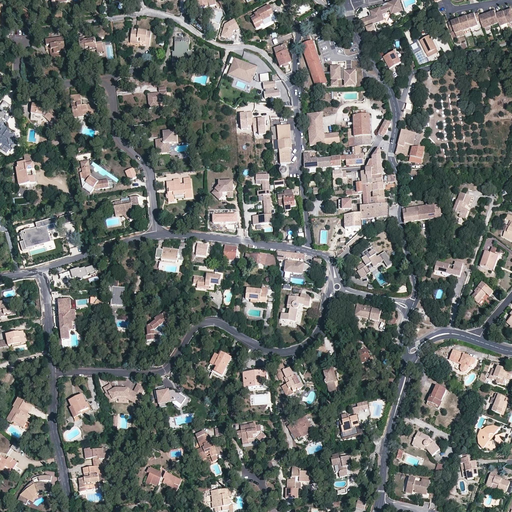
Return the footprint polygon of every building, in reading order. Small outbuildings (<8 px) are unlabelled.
[(68,3),(67,0),(51,0),(53,9),(63,7),(63,4),(68,3)] [(215,1),(215,0),(198,0),(200,8),(210,6),(209,2),(215,1)] [(363,21),(365,28),(384,22),(382,16),(386,15),(386,13),(389,12),(391,17),(398,14),(396,7),(400,6),(398,1),(391,3),(386,5),(387,8),(384,9),(384,8),(382,9),(369,13),(371,18),(363,21)] [(273,15),(269,6),(257,11),(258,13),(255,15),(250,18),(256,29),(261,27),(260,25),(259,23),(263,22),(271,18),(270,16),(273,15)] [(496,15),(495,12),(493,13),(485,15),(480,17),(478,13),(474,15),(466,17),(458,20),(452,22),(448,23),(451,31),(454,29),(455,34),(463,31),(471,29),(479,26),(477,22),(481,21),(484,29),(491,26),(499,24),(500,27),(508,24),(511,22),(511,9),(511,10),(510,11),(503,13),(496,15)] [(239,30),(234,20),(225,25),(221,36),(231,39),(233,33),(239,30)] [(132,30),(130,41),(141,43),(140,45),(149,46),(151,32),(132,30)] [(427,54),(440,48),(436,39),(433,41),(431,36),(421,41),(427,54)] [(47,47),(49,46),(51,46),(54,60),(65,59),(64,53),(66,52),(63,37),(46,40),(47,47)] [(104,53),(103,43),(96,44),(96,39),(85,40),(85,38),(79,39),(81,51),(86,50),(86,56),(91,55),(91,52),(91,50),(96,49),(97,51),(97,54),(104,53)] [(175,38),(175,43),(176,43),(176,57),(173,57),(173,62),(182,62),(182,60),(191,60),(191,51),(189,51),(189,39),(175,38)] [(326,84),(324,76),(322,73),(317,59),(311,42),(302,45),(317,87),(326,84)] [(291,63),(285,45),(274,49),(280,67),(291,63)] [(428,57),(441,51),(440,48),(427,54),(428,57)] [(193,52),(191,51),(191,60),(182,60),(182,62),(193,63),(193,52)] [(396,66),(402,63),(396,52),(384,58),(390,69),(391,68),(391,70),(397,67),(396,66)] [(248,64),(234,59),(228,74),(237,77),(238,74),(252,79),(256,67),(251,65),(250,67),(247,66),(248,64)] [(331,67),(331,73),(331,75),(332,87),(338,87),(338,81),(337,81),(337,80),(345,80),(345,86),(356,85),(356,83),(355,72),(350,72),(345,72),(345,67),(344,67),(331,67)] [(251,82),(252,79),(238,74),(237,77),(251,82)] [(269,82),(268,74),(259,75),(260,82),(269,82)] [(157,95),(157,94),(147,95),(149,108),(158,107),(158,103),(167,102),(165,87),(158,88),(158,92),(159,92),(160,93),(158,93),(159,95),(157,95)] [(83,105),(81,95),(71,96),(74,119),(84,117),(84,116),(88,115),(96,118),(99,109),(88,105),(83,105)] [(44,106),(44,103),(38,101),(38,105),(33,105),(32,114),(43,116),(51,124),(58,116),(52,111),(44,106)] [(6,120),(7,118),(5,117),(7,114),(6,113),(10,106),(5,103),(0,110),(3,112),(2,113),(0,111),(0,123),(2,125),(0,127),(2,128),(0,131),(0,147),(8,154),(12,149),(19,148),(19,142),(17,143),(16,133),(11,134),(10,131),(11,130),(7,127),(6,120)] [(356,147),(371,145),(372,145),(371,136),(370,116),(366,116),(366,111),(353,112),(354,128),(348,129),(349,149),(352,149),(354,149),(356,149),(356,147)] [(247,114),(242,115),(242,133),(250,133),(250,126),(254,126),(254,133),(260,133),(260,136),(268,136),(267,120),(253,120),(253,113),(247,113),(247,114)] [(311,146),(325,145),(324,135),(323,114),(309,115),(311,146)] [(392,125),(386,122),(379,135),(384,138),(387,133),(392,125)] [(277,127),(278,136),(289,135),(288,126),(277,127)] [(131,135),(144,135),(145,127),(131,127),(131,135)] [(177,143),(176,131),(164,133),(164,140),(156,141),(157,153),(170,152),(169,144),(177,143)] [(406,156),(409,156),(410,150),(412,151),(412,148),(425,149),(423,149),(426,134),(417,133),(408,131),(406,139),(415,140),(414,145),(405,143),(403,148),(398,146),(395,155),(402,156),(402,155),(406,156)] [(408,131),(403,131),(402,131),(401,132),(399,144),(398,146),(403,148),(405,143),(406,139),(408,131)] [(324,135),(325,145),(340,144),(339,134),(324,135)] [(278,136),(278,141),(272,141),(273,151),(279,151),(280,164),(291,163),(290,150),(292,149),(291,140),(290,140),(289,135),(278,136)] [(359,148),(356,149),(354,149),(355,166),(363,165),(363,155),(359,156),(359,148)] [(423,160),(425,149),(412,148),(412,151),(410,158),(409,162),(422,165),(423,160)] [(355,166),(354,149),(352,149),(352,156),(345,157),(346,161),(346,166),(352,166),(355,166)] [(388,184),(388,177),(383,177),(380,150),(380,149),(378,149),(372,157),(373,161),(373,169),(372,169),(372,185),(382,184),(386,184),(388,184)] [(346,161),(345,157),(345,151),(343,151),(343,157),(331,158),(332,167),(337,167),(341,167),(341,161),(346,161)] [(304,155),(304,169),(318,168),(318,159),(310,160),(310,154),(304,155)] [(332,167),(331,158),(322,159),(318,159),(318,168),(332,167)] [(109,188),(108,180),(98,181),(92,177),(89,161),(81,163),(84,180),(85,180),(84,182),(96,190),(109,188)] [(373,169),(373,161),(370,161),(365,170),(366,172),(361,173),(362,178),(367,177),(368,185),(372,185),(372,169),(373,169)] [(32,165),(32,162),(25,163),(19,163),(19,168),(17,168),(18,184),(35,183),(34,176),(28,177),(28,172),(34,172),(33,165),(32,165)] [(262,181),(263,186),(269,186),(269,181),(269,175),(256,175),(256,180),(262,181)] [(346,192),(346,195),(352,196),(363,194),(363,186),(368,185),(367,177),(362,178),(362,181),(362,184),(359,184),(357,184),(358,192),(355,192),(355,191),(346,192)] [(193,198),(191,184),(184,185),(181,185),(180,180),(174,181),(174,182),(167,183),(168,189),(169,189),(169,193),(168,193),(168,195),(166,195),(166,197),(167,199),(168,199),(169,200),(174,200),(174,196),(185,195),(186,199),(193,198)] [(233,182),(219,183),(219,186),(213,194),(218,198),(221,194),(228,194),(228,196),(228,199),(234,198),(233,193),(233,190),(236,187),(233,185),(233,182)] [(396,183),(388,184),(386,184),(382,184),(372,185),(368,185),(363,186),(363,194),(364,207),(385,205),(384,196),(384,194),(384,192),(397,191),(396,183)] [(263,196),(264,210),(270,210),(271,210),(270,191),(269,191),(269,186),(263,186),(263,191),(263,196)] [(292,193),(292,190),(284,191),(285,194),(278,195),(279,202),(284,202),(285,212),(291,211),(291,208),(295,208),(294,197),(293,197),(293,193),(292,193)] [(473,198),(461,193),(454,212),(461,215),(462,215),(465,215),(467,210),(465,209),(462,208),(464,204),(466,205),(469,206),(473,198)] [(139,205),(138,197),(130,198),(131,201),(122,202),(121,201),(115,202),(115,203),(112,204),(113,208),(115,208),(116,217),(123,216),(130,223),(132,223),(134,216),(133,210),(136,210),(135,206),(139,205)] [(42,201),(38,198),(33,205),(38,208),(42,201)] [(352,200),(339,200),(339,205),(343,209),(352,209),(352,200)] [(427,207),(403,210),(404,223),(424,220),(442,219),(441,206),(432,206),(432,202),(426,203),(427,207)] [(387,205),(385,205),(364,207),(360,207),(360,214),(345,216),(345,234),(348,234),(348,229),(361,228),(361,220),(387,218),(387,205)] [(253,225),(272,224),(271,215),(270,210),(264,210),(265,216),(253,216),(253,225)] [(511,215),(508,214),(506,219),(511,220),(508,226),(505,225),(503,230),(505,232),(503,237),(511,241),(511,215)] [(240,219),(216,220),(216,228),(240,228),(240,219)] [(50,223),(37,222),(37,226),(33,226),(33,225),(25,225),(25,234),(21,234),(21,239),(25,239),(33,238),(33,230),(37,230),(37,233),(47,233),(47,228),(50,228),(50,223)] [(207,252),(208,245),(197,244),(196,251),(207,252)] [(235,261),(237,248),(225,246),(223,259),(228,260),(231,260),(235,261)] [(184,261),(185,255),(178,254),(179,250),(163,248),(163,250),(157,249),(156,258),(161,259),(161,260),(177,263),(177,260),(184,261)] [(489,254),(485,252),(482,251),(479,258),(482,259),(480,266),(492,270),(495,260),(497,261),(498,257),(494,255),(496,249),(491,248),(489,254)] [(277,251),(276,258),(276,259),(277,259),(277,261),(285,262),(285,261),(285,258),(304,260),(305,255),(277,251)] [(366,251),(362,253),(365,257),(361,259),(363,262),(356,267),(358,270),(356,271),(360,278),(367,274),(363,268),(365,266),(370,263),(373,267),(383,261),(387,267),(392,264),(384,252),(376,257),(373,251),(368,253),(366,251)] [(273,255),(246,252),(245,263),(252,264),(264,265),(275,267),(273,255)] [(459,277),(462,265),(454,262),(452,270),(448,269),(449,265),(436,261),(433,270),(459,277)] [(304,265),(286,263),(285,274),(291,274),(291,273),(294,273),(293,274),(299,275),(299,274),(300,274),(301,274),(302,273),(302,272),(302,271),(303,272),(304,265)] [(80,269),(60,275),(61,279),(73,275),(74,279),(78,278),(79,281),(85,280),(84,278),(89,276),(88,274),(91,274),(91,276),(97,274),(95,266),(81,270),(80,269)] [(220,285),(221,276),(207,274),(206,278),(194,277),(193,284),(197,284),(197,288),(209,290),(210,284),(216,285),(220,285)] [(122,306),(123,288),(118,288),(118,282),(109,281),(108,288),(112,288),(111,305),(122,306)] [(486,294),(489,298),(493,293),(482,283),(474,292),(476,293),(471,299),(478,304),(486,294)] [(266,303),(267,294),(261,294),(262,291),(247,289),(246,300),(250,300),(250,303),(256,303),(256,302),(266,303)] [(309,307),(311,296),(301,294),(300,298),(289,297),(287,308),(289,309),(288,314),(281,313),(280,319),(295,322),(297,310),(298,309),(299,308),(299,306),(299,305),(309,307)] [(62,332),(63,340),(70,339),(69,331),(74,331),(73,323),(77,323),(76,311),(72,312),(70,300),(59,301),(60,317),(65,320),(66,328),(62,332)] [(100,310),(103,303),(97,300),(94,306),(100,310)] [(4,302),(0,302),(0,317),(17,314),(15,304),(10,306),(9,305),(5,306),(4,302)] [(381,312),(361,307),(358,316),(368,318),(368,317),(370,318),(370,319),(379,321),(381,312)] [(170,320),(165,312),(154,320),(155,322),(148,327),(148,336),(147,336),(147,345),(155,344),(155,341),(155,330),(160,327),(159,325),(162,323),(163,324),(167,322),(170,320)] [(160,327),(155,330),(155,341),(159,341),(159,334),(166,329),(164,326),(168,323),(168,324),(172,322),(170,320),(163,324),(162,323),(159,325),(160,327)] [(25,337),(24,331),(6,335),(9,346),(13,345),(22,343),(21,338),(25,337)] [(26,344),(25,337),(21,338),(22,343),(13,345),(13,347),(26,344)] [(370,362),(367,350),(359,352),(362,363),(370,362)] [(468,370),(469,367),(472,359),(473,358),(453,351),(449,360),(460,364),(460,365),(461,366),(460,368),(460,370),(461,372),(462,372),(465,373),(467,372),(468,370)] [(228,366),(232,358),(221,353),(219,356),(215,355),(210,364),(217,367),(215,371),(223,376),(228,366)] [(276,367),(279,373),(286,370),(283,363),(276,367)] [(229,367),(228,366),(223,376),(215,371),(217,367),(210,364),(207,370),(223,379),(229,367)] [(336,382),(333,366),(323,368),(326,380),(325,380),(324,380),(324,382),(325,383),(326,384),(327,384),(330,395),(337,394),(334,382),(336,382)] [(511,379),(511,375),(511,372),(497,367),(496,371),(492,369),(488,379),(492,380),(494,378),(497,379),(495,384),(500,386),(504,376),(511,379)] [(300,384),(296,376),(294,376),(290,368),(286,370),(279,373),(277,374),(280,381),(285,379),(287,384),(282,387),(286,397),(294,393),(293,392),(303,387),(301,383),(300,384)] [(267,382),(266,370),(254,370),(254,373),(243,374),(244,389),(263,387),(263,382),(267,382)] [(510,381),(511,379),(504,376),(500,386),(502,387),(505,379),(510,381)] [(113,390),(110,385),(103,388),(106,394),(113,390)] [(118,389),(116,388),(113,390),(106,394),(105,394),(110,402),(118,397),(129,397),(133,399),(135,396),(140,399),(144,390),(143,387),(138,385),(134,392),(129,389),(123,389),(118,389)] [(437,387),(432,396),(432,398),(430,397),(428,402),(438,407),(440,402),(442,403),(446,391),(437,387)] [(158,391),(155,392),(156,399),(158,399),(160,408),(166,407),(166,404),(173,403),(173,407),(178,411),(182,411),(185,410),(184,407),(187,403),(183,400),(185,397),(179,393),(178,395),(172,391),(164,392),(163,388),(158,389),(158,391)] [(86,403),(82,395),(69,401),(72,407),(77,417),(82,415),(81,413),(89,409),(86,403)] [(511,405),(511,401),(496,395),(494,399),(492,398),(490,404),(494,405),(491,412),(501,416),(505,404),(508,405),(511,406),(511,405)] [(28,416),(33,407),(19,398),(14,407),(15,408),(7,420),(12,423),(13,422),(22,427),(26,420),(28,421),(30,417),(28,416)] [(88,402),(86,403),(89,409),(81,413),(82,415),(92,410),(88,402)] [(367,402),(358,405),(358,408),(352,410),(354,418),(358,417),(357,415),(360,415),(359,412),(369,410),(367,402)] [(362,435),(358,417),(354,418),(348,419),(347,414),(341,415),(342,421),(343,426),(341,426),(344,439),(362,435)] [(288,427),(292,434),(294,433),(297,439),(305,434),(306,436),(314,431),(305,416),(288,427)] [(256,426),(256,424),(240,426),(241,432),(237,432),(238,439),(242,439),(242,443),(248,442),(248,440),(254,439),(257,439),(261,443),(266,437),(262,433),(261,426),(256,426)] [(494,436),(499,429),(494,427),(487,427),(482,431),(481,435),(481,442),(485,448),(490,451),(496,450),(493,443),(490,442),(489,442),(489,441),(489,440),(489,437),(488,436),(490,435),(493,435),(494,436)] [(211,438),(209,439),(207,434),(206,435),(204,431),(197,434),(197,436),(199,442),(202,448),(196,450),(200,461),(211,457),(213,462),(218,460),(216,455),(218,455),(211,438)] [(418,432),(413,443),(422,446),(427,448),(427,450),(432,457),(440,450),(434,442),(433,443),(431,445),(430,443),(430,442),(429,441),(429,439),(430,437),(418,432)] [(503,441),(502,435),(495,437),(495,438),(495,440),(495,441),(501,446),(503,441)] [(14,443),(11,448),(17,451),(20,446),(14,443)] [(103,449),(90,451),(90,449),(84,450),(86,459),(93,458),(98,458),(98,460),(100,460),(108,459),(107,449),(103,449)] [(348,462),(348,457),(340,458),(341,459),(339,459),(338,454),(332,455),(332,458),(331,458),(332,464),(338,463),(338,465),(339,472),(338,472),(339,477),(347,476),(346,470),(347,470),(346,467),(349,466),(352,466),(351,462),(348,462)] [(477,468),(476,462),(470,463),(469,459),(468,458),(467,454),(459,455),(459,460),(461,460),(462,468),(466,467),(467,476),(468,480),(474,479),(474,476),(478,475),(478,470),(476,470),(476,468),(477,468)] [(0,455),(0,469),(9,476),(18,462),(9,457),(7,460),(0,455)] [(98,458),(93,458),(94,467),(101,467),(100,460),(98,460),(98,458)] [(102,466),(101,467),(94,467),(83,469),(84,475),(86,474),(86,479),(84,479),(79,480),(80,492),(86,491),(86,489),(94,488),(93,484),(99,483),(98,476),(103,475),(102,466)] [(292,468),(292,480),(287,480),(287,489),(286,489),(286,499),(298,499),(299,490),(295,490),(296,482),(309,482),(309,472),(300,472),(300,468),(292,468)] [(175,484),(177,478),(166,473),(164,478),(162,478),(161,473),(152,469),(146,482),(150,484),(151,482),(158,485),(160,482),(172,488),(170,492),(175,495),(179,487),(175,484)] [(506,492),(510,483),(502,479),(502,478),(491,473),(486,486),(491,488),(492,487),(493,484),(498,486),(499,486),(498,489),(506,492)] [(427,496),(430,481),(422,479),(421,483),(416,481),(416,479),(410,477),(407,488),(413,490),(415,491),(415,493),(427,496)] [(18,494),(14,499),(26,505),(28,501),(29,500),(29,499),(31,497),(32,496),(34,498),(36,496),(38,494),(40,494),(43,493),(46,492),(48,492),(48,496),(50,496),(52,496),(55,497),(53,485),(51,484),(48,484),(45,483),(42,483),(40,483),(37,483),(35,484),(34,482),(29,484),(26,486),(23,489),(20,492),(18,494)] [(227,501),(226,490),(212,491),(213,496),(216,496),(216,503),(213,503),(212,503),(213,509),(214,508),(215,511),(228,510),(227,506),(229,506),(230,505),(231,504),(231,503),(230,502),(229,501),(228,501),(227,501)] [(43,505),(36,496),(34,498),(32,496),(31,497),(29,499),(29,500),(28,501),(43,505)] [(366,503),(358,501),(356,508),(364,510),(366,503)]
